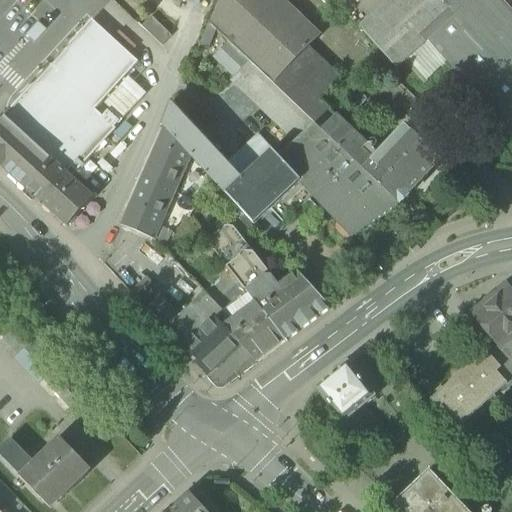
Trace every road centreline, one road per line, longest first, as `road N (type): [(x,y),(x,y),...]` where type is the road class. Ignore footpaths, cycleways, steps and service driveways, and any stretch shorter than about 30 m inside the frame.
road 1 (tertiary): [(215,432),(398,291),(450,261),(511,244)]
road 2 (residential): [(64,276),(106,222),(202,0)]
road 3 (secondary): [(215,432),(64,276)]
road 4 (secondary): [(319,511),(266,462),(215,432)]
road 5 (tertiary): [(124,511),(215,432)]
